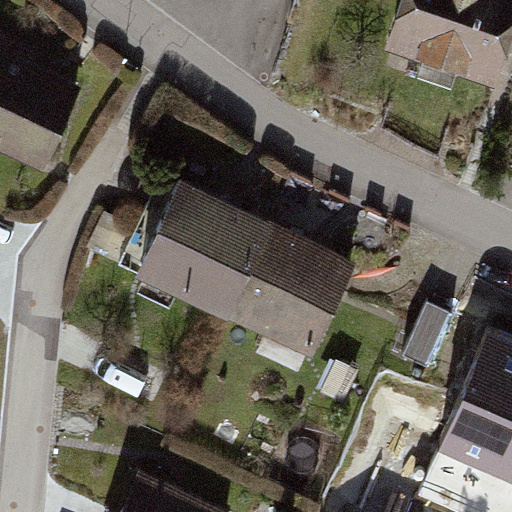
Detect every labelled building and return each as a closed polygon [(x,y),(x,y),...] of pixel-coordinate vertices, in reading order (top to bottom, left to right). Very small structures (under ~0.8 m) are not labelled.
[(484,70),(508,0),(394,0),(383,33),(484,70)] [(21,45),(0,34),(0,134),(37,152),(69,85),(15,59),(21,45)] [(222,297),(258,217),(259,216),(172,175),(132,256),(220,298),(222,297)] [(258,217),(222,297),(305,337),(343,258),(258,217)] [(496,330),(420,294),(399,339),(475,375),(496,330)] [(480,511),(356,453),(326,511),(480,511)] [(218,511),(219,511),(133,470),(113,511),(218,511)]
